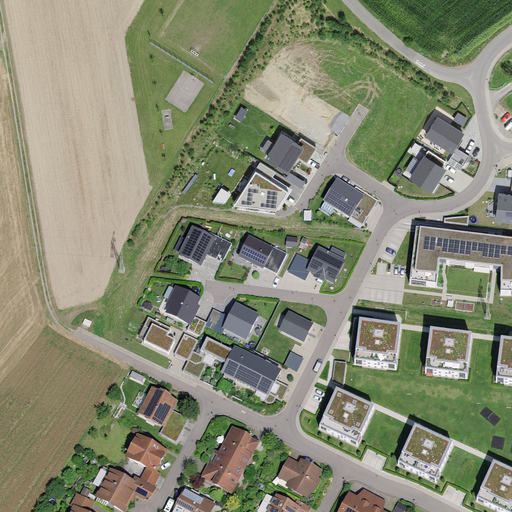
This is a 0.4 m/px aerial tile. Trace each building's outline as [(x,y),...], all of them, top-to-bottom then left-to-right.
[(378,75),(351,59),(349,62),(336,54),(331,61),(325,56),(313,72),(319,77),(315,83),(324,89),(320,96),(335,105),(339,100),(349,84),(365,94),(378,75)] [(423,102),(378,75),(365,94),(383,106),(380,111),(409,128),(423,102)] [(337,118),(303,95),(287,119),(322,142),(337,118)] [(437,112),(425,132),(453,149),(464,129),(437,112)] [(397,129),(376,117),(362,132),(365,134),(355,149),(389,170),(403,148),(389,141),(397,129)] [(281,127),(264,154),(287,170),(294,158),(305,163),(316,146),(301,134),(299,139),(281,127)] [(425,149),(410,173),(433,190),(447,165),(425,149)] [(453,162),(462,167),(469,156),(460,150),(453,162)] [(257,160),(233,201),(280,209),(293,187),(257,160)] [(337,177),(322,203),(361,229),(378,201),(337,177)] [(497,217),(511,219),(511,194),(501,193),(497,217)] [(511,235),(415,224),(408,283),(439,286),(442,263),(445,263),(496,269),(500,269),(499,294),(511,295),(511,235)] [(212,238),(193,228),(179,256),(202,268),(209,255),(222,262),(231,245),(213,235),(212,238)] [(285,254),(248,236),(238,257),(275,275),(285,254)] [(307,270),(310,271),(334,284),(346,259),(345,258),(347,253),(333,246),(330,251),(319,246),(312,259),(307,270)] [(312,259),(297,252),(288,272),(305,280),(310,271),(307,270),(312,259)] [(201,300),(176,287),(162,311),(190,326),(200,307),(198,306),(201,300)] [(224,330),(248,341),(260,317),(236,306),(224,330)] [(314,324),(290,311),(279,330),(303,344),(314,324)] [(215,312),(207,329),(216,333),(224,316),(215,312)] [(180,335),(149,319),(140,337),(170,353),(180,335)] [(379,328),(360,325),(356,362),(397,367),(402,330),(379,328)] [(448,336),(431,334),(426,371),(464,376),(469,339),(448,336)] [(243,385),(256,359),(235,349),(233,352),(207,339),(199,355),(193,352),(184,371),(200,380),(207,366),(202,363),(207,354),(227,364),(222,374),(243,385)] [(511,343),(502,342),(496,381),(511,383),(511,343)] [(300,373),(305,361),(292,355),(287,368),(300,373)] [(269,397),(281,371),(256,359),(243,385),(269,397)] [(336,364),(335,385),(346,386),(348,365),(336,364)] [(152,388),(138,414),(163,428),(159,434),(175,442),(188,419),(175,412),(180,402),(152,388)] [(355,400),(337,392),(321,427),(358,443),(373,408),(355,400)] [(260,441),(233,426),(219,451),(246,466),(260,441)] [(433,435),(417,428),(400,466),(437,483),(454,445),(433,435)] [(150,436),(138,458),(158,469),(151,482),(165,490),(184,453),(150,436)] [(246,466),(219,451),(203,479),(230,495),(246,466)] [(291,454),(276,482),(307,498),(322,471),(291,454)] [(511,511),(511,473),(493,465),(476,501),(500,511),(511,511)] [(121,471),(106,497),(132,511),(136,511),(145,496),(157,503),(162,494),(121,471)] [(302,511),(307,505),(274,487),(260,511),(302,511)] [(183,489),(170,511),(213,511),(216,507),(183,489)] [(365,511),(370,504),(348,493),(338,511),(365,511)] [(101,511),(105,504),(88,496),(80,511),(101,511)]
